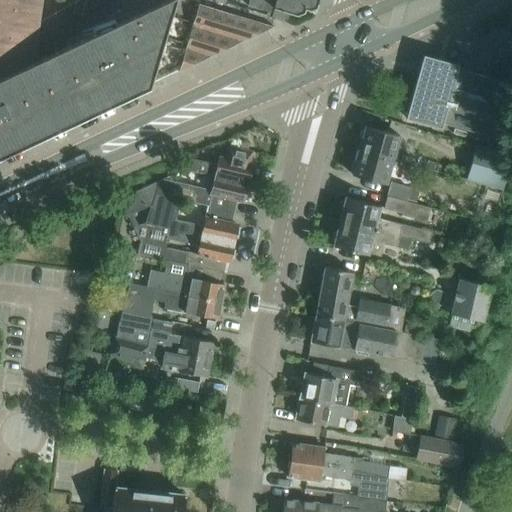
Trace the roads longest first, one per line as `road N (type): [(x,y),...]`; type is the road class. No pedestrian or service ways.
road 1 (residential): [(245,451),(292,208),(342,41)]
road 2 (tertiary): [(0,194),(342,41)]
road 3 (residential): [(245,451),(25,423)]
road 4 (residential): [(25,423),(42,298)]
